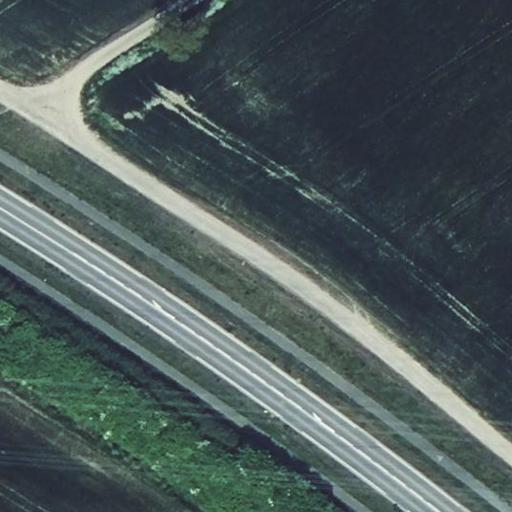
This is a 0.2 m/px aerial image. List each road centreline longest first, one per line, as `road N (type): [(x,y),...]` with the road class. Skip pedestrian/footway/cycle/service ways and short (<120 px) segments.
road 1 (track): [(29,107),(205,211),(417,359),(511,441)]
road 2 (primary): [(0,208),(195,334),(438,511)]
road 3 (track): [(195,0),(29,107)]
